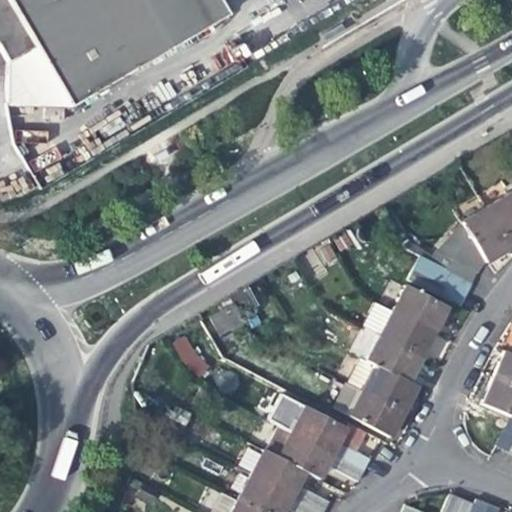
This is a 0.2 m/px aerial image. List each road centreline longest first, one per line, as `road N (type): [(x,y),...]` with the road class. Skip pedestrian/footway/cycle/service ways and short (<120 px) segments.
road 1 (primary): [(63,424),(100,360),(149,309),(511,97)]
road 2 (primary): [(250,192),(81,277),(0,287)]
road 3 (residential): [(411,8),(292,74),(250,192)]
road 4 (residential): [(511,279),(431,415),(431,466)]
road 5 (primary): [(394,113),(250,192)]
road 6 (primary): [(63,424),(44,342),(0,287)]
road 7 (primary): [(511,45),(394,113)]
